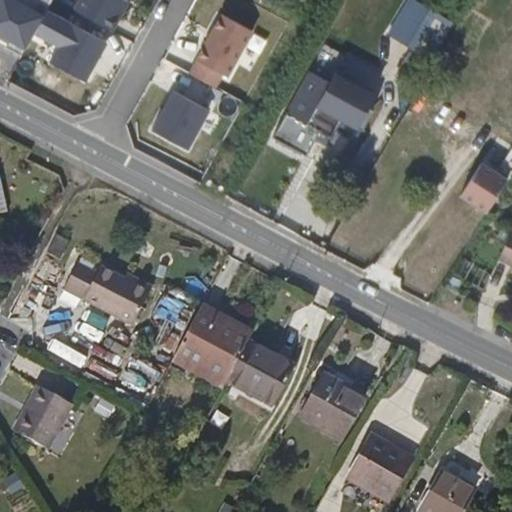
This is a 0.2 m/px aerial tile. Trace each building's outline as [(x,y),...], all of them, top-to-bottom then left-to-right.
[(114,29),(128,0),(80,0),(76,10),(114,29)] [(416,0),(406,0),(389,32),(428,52),(447,16),(416,0)] [(256,30),(220,11),(189,72),(225,90),(256,30)] [(88,80),(108,42),(70,21),(49,60),(88,80)] [(387,97),(344,79),(329,111),(373,131),(387,97)] [(209,106),(175,89),(153,131),(187,149),(209,106)] [(341,150),(339,133),(319,134),(320,152),(341,150)] [(509,177),(483,160),(460,194),(487,211),(509,177)] [(495,267),(511,273),(511,225),(495,267)] [(152,290),(99,263),(95,271),(79,262),(64,290),(133,326),(152,290)] [(26,303),(43,310),(49,295),(32,288),(26,303)] [(247,338),(211,318),(185,370),(185,371),(236,396),(240,388),(259,350),(263,341),(250,333),(247,338)] [(77,331),(97,341),(102,330),(82,320),(77,331)] [(55,340),(49,351),(82,366),(87,355),(55,340)] [(302,373),(259,350),(240,388),(283,411),(302,373)] [(365,396),(348,387),(346,392),(327,382),(305,425),(342,443),(365,396)] [(76,402),(41,385),(16,431),(52,449),(76,402)] [(420,455),(375,429),(348,477),(393,502),(420,455)] [(449,460),(446,473),(479,483),(483,471),(449,460)] [(466,511),(478,489),(467,483),(466,485),(449,477),(439,497),(433,494),(426,507),(432,510),(430,511),(466,511)]
